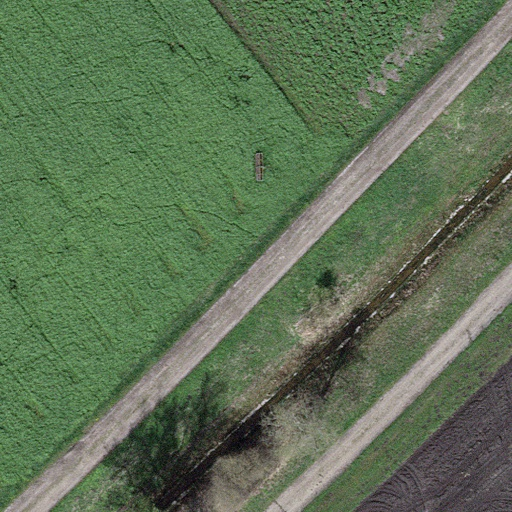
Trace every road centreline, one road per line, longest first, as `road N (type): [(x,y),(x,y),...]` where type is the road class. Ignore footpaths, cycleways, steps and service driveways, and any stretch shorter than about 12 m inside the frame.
road 1 (track): [(3,511),(511,25)]
road 2 (track): [(511,273),(274,511)]
